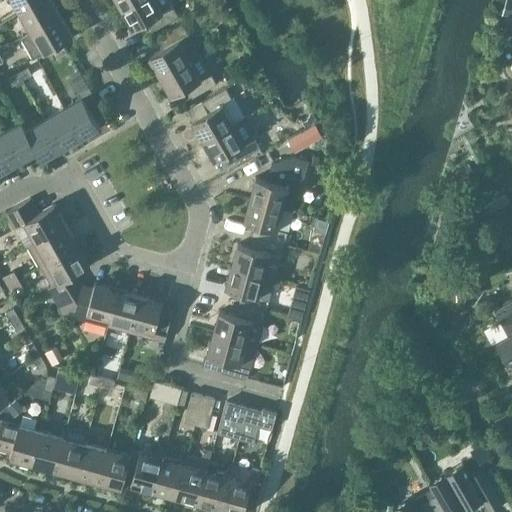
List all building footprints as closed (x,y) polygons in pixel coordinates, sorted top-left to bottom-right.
[(13,0),(21,12),(41,0),(13,0)] [(32,32),(62,15),(53,0),(41,0),(21,12),(32,32)] [(117,0),(123,9),(137,0),(117,0)] [(179,16),(169,0),(137,0),(123,9),(134,28),(149,20),(154,30),(179,16)] [(62,15),(32,32),(22,38),(34,59),(74,36),(62,15)] [(164,48),(150,56),(161,76),(200,54),(183,24),(158,37),(164,48)] [(511,44),(505,48),(502,54),(505,60),(511,65),(511,64),(511,44)] [(200,54),(161,76),(172,96),(187,87),(193,98),(217,84),(200,54)] [(17,73),(21,81),(32,75),(27,67),(17,73)] [(21,81),(17,73),(9,78),(11,81),(13,85),(21,81)] [(64,108),(81,138),(100,127),(86,102),(95,97),(89,87),(79,92),(82,98),(64,108)] [(204,140),(244,118),(227,88),(202,101),(208,112),(193,120),(204,140)] [(81,138),(64,108),(45,119),(62,148),(81,138)] [(307,119),(303,121),(308,129),(320,122),(314,111),(311,113),(310,117),(307,119)] [(244,118),(204,140),(216,160),(230,151),(236,162),(261,148),(244,118)] [(38,151),(42,160),(62,148),(45,119),(27,129),(26,129),(38,151)] [(26,129),(27,129),(22,121),(3,132),(20,161),(38,151),(26,129)] [(305,131),(291,139),(296,147),(309,139),(305,132),(305,131)] [(0,133),(0,170),(1,172),(20,161),(3,132),(0,133)] [(325,138),(320,143),(325,147),(330,143),(325,138)] [(303,177),(304,177),(308,160),(296,157),(273,163),(269,180),(256,177),(250,199),(283,208),(294,211),(303,177)] [(468,164),(457,170),(464,183),(475,176),(468,164)] [(505,197),(488,207),(493,216),(510,207),(505,197)] [(25,222),(37,241),(67,224),(55,203),(40,212),(31,198),(6,212),(15,227),(25,222)] [(261,225),(258,237),(285,244),(288,232),(277,229),(283,208),(250,199),(244,221),(261,225)] [(506,213),(496,219),(501,229),(511,224),(506,213)] [(318,218),(315,230),(325,233),(329,221),(318,218)] [(67,224),(37,241),(28,246),(39,266),(41,265),(78,244),(67,224)] [(285,244),(258,237),(254,248),(238,244),(232,266),(276,277),(285,244)] [(82,284),(76,273),(90,264),(78,244),(41,265),(53,285),(49,287),(63,311),(82,284)] [(266,311),(276,277),(232,266),(226,287),(243,292),(239,303),(266,311)] [(3,276),(7,284),(19,277),(15,270),(3,276)] [(19,277),(7,284),(12,292),(23,285),(19,277)] [(477,280),(463,283),(465,297),(480,294),(477,280)] [(82,284),(63,311),(64,313),(108,325),(118,289),(95,283),(94,287),(82,284)] [(130,331),(140,295),(118,289),(108,325),(130,331)] [(130,331),(154,338),(154,337),(165,340),(174,307),(163,304),(163,301),(140,295),(130,331)] [(509,362),(511,360),(511,301),(497,310),(510,334),(497,342),(509,362)] [(214,332),(257,344),(266,311),(239,303),(236,315),(220,310),(214,332)] [(13,321),(20,317),(14,308),(7,312),(13,321)] [(481,309),(471,315),(476,323),(485,317),(481,309)] [(20,317),(13,321),(18,331),(25,327),(20,317)] [(257,344),(214,332),(208,354),(224,359),(221,371),(248,378),(257,344)] [(34,358),(41,354),(36,345),(28,349),(34,358)] [(56,346),(46,351),(53,364),(63,359),(56,346)] [(41,354),(34,358),(39,368),(46,364),(41,354)] [(58,371),(56,379),(68,382),(70,374),(58,371)] [(102,386),(104,378),(92,375),(90,383),(102,386)] [(56,379),(48,377),(47,379),(45,389),(53,391),(56,379)] [(43,378),(24,393),(51,400),(53,391),(45,389),(47,379),(43,378)] [(104,378),(102,386),(114,389),(116,381),(104,378)] [(167,384),(155,380),(150,396),(163,399),(167,384)] [(0,382),(0,404),(9,399),(0,382)] [(149,392),(137,388),(135,396),(146,400),(149,392)] [(183,390),(179,403),(185,404),(189,391),(183,390)] [(196,424),(204,395),(193,392),(185,421),(196,424)] [(204,395),(196,424),(208,427),(212,413),(216,398),(204,395)] [(9,399),(0,404),(0,412),(11,403),(9,399)] [(16,400),(8,407),(15,416),(24,409),(16,400)] [(241,436),(249,407),(227,401),(219,430),(241,436)] [(497,406),(488,411),(493,418),(501,413),(497,406)] [(249,407),(241,436),(253,440),(257,427),(272,432),(278,411),(267,408),(266,408),(262,411),(249,407)] [(208,427),(208,429),(215,431),(219,414),(212,413),(208,427)] [(508,413),(495,420),(502,432),(508,429),(511,419),(508,413)] [(10,457),(33,463),(42,430),(3,419),(0,429),(0,447),(12,451),(10,457)] [(67,427),(64,436),(55,469),(77,475),(86,442),(89,433),(67,427)] [(55,469),(64,436),(42,430),(33,463),(55,469)] [(86,442),(77,475),(99,481),(108,448),(86,442)] [(481,443),(474,447),(482,462),(489,458),(481,443)] [(108,448),(99,481),(122,487),(127,470),(131,454),(108,448)] [(131,454),(127,470),(135,472),(141,450),(133,448),(131,454)] [(185,462),(186,462),(177,496),(199,502),(210,461),(213,451),(204,448),(201,459),(187,455),(185,462)] [(155,490),(164,456),(141,450),(135,472),(132,484),(155,490)] [(177,496),(186,462),(185,462),(164,456),(155,490),(177,496)] [(382,459),(374,463),(379,472),(386,468),(382,459)] [(219,464),(210,461),(199,502),(221,508),(230,474),(217,471),(219,464)] [(449,511),(459,511),(471,506),(469,504),(482,496),(491,511),(503,504),(482,468),(470,474),(463,462),(431,480),(435,488),(438,493),(439,493),(449,511)] [(230,474),(221,508),(235,511),(244,511),(251,488),(256,490),(260,474),(252,472),(249,479),(230,474)] [(449,511),(439,493),(438,493),(435,488),(416,499),(414,495),(394,506),(397,511),(449,511)]
